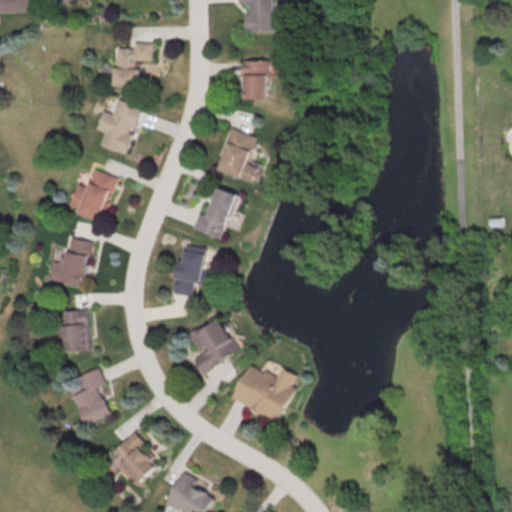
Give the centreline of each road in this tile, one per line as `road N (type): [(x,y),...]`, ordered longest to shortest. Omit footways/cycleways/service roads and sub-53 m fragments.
road 1 (residential): [(315,511),(262,466),(214,441),(165,395),(133,329),(134,272),(194,110),(197,0)]
road 2 (residential): [(473,511),(454,0)]
